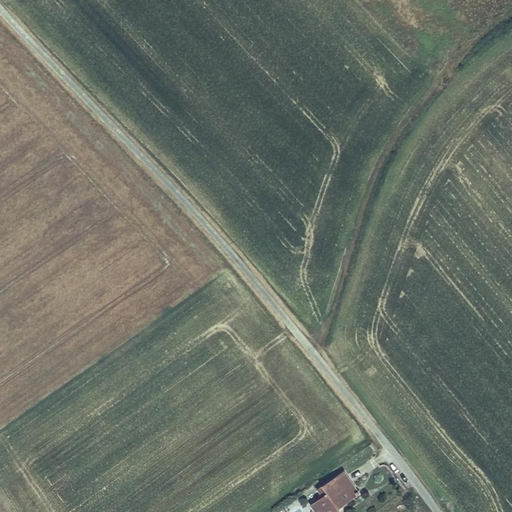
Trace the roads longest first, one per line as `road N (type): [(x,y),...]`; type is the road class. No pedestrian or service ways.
road 1 (residential): [(437,511),(201,219),(0,11)]
road 2 (track): [(312,353),(381,158),(458,58),(511,12)]
